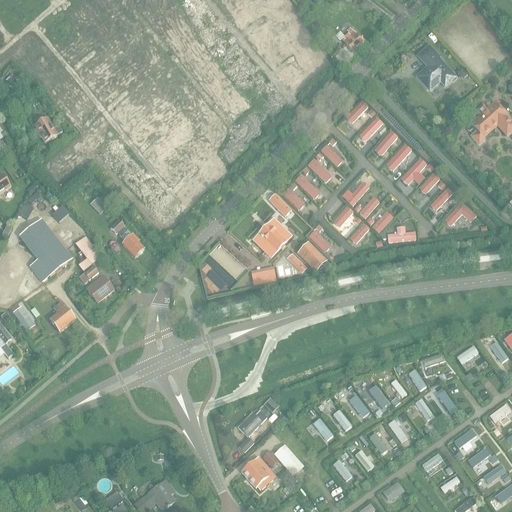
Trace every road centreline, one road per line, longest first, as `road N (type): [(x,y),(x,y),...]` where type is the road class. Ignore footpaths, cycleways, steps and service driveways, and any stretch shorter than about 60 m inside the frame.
road 1 (tertiary): [(160,300),(189,251),(357,68)]
road 2 (tertiary): [(256,327),(360,297),(511,277)]
road 3 (residential): [(511,221),(357,68)]
road 4 (unknown): [(344,511),(318,459),(415,393)]
